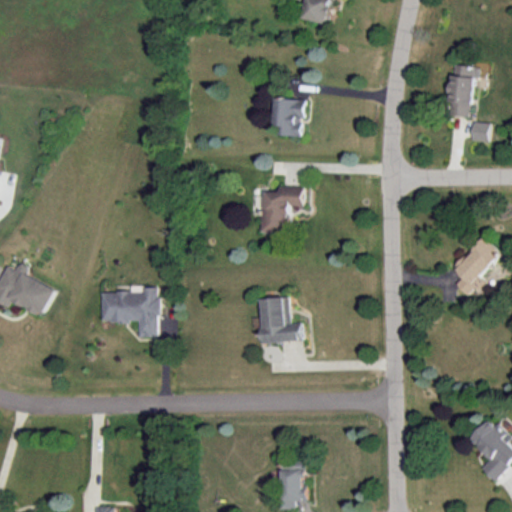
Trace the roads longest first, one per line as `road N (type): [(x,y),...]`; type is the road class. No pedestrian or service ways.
road 1 (residential): [(412,0),(398,66),(394,167),(398,511)]
road 2 (residential): [(397,394),(54,395),(0,387)]
